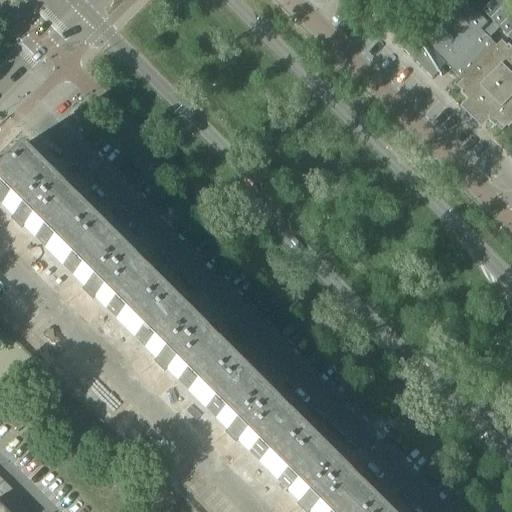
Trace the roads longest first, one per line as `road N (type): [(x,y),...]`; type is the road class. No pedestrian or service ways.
road 1 (tertiary): [(77,4),(511,450)]
road 2 (residential): [(80,65),(511,500)]
road 3 (tertiary): [(511,290),(227,0)]
road 4 (residential): [(258,511),(0,257)]
road 5 (residential): [(294,8),(507,219),(511,214)]
